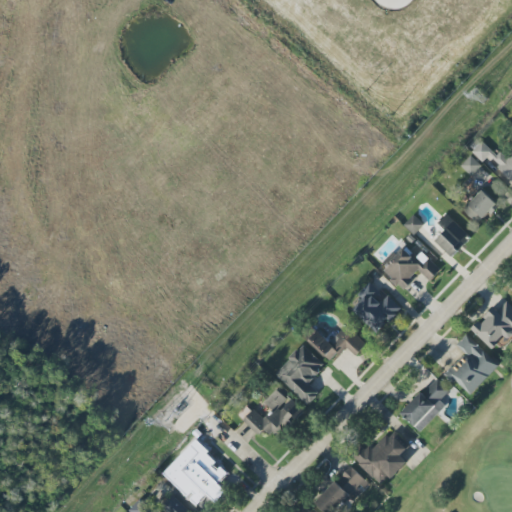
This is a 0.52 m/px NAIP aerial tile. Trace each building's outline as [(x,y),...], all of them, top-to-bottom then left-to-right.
[(511,155),(509,159),(501,153),(498,156),(482,142),(472,152),(484,163),(487,160),(511,183),(511,155)] [(461,167),(472,176),(482,166),(471,156),(461,167)] [(463,211),(479,226),(499,205),(483,190),(463,211)] [(415,235),(425,225),(414,215),(404,226),(415,235)] [(438,224),(444,229),(434,240),(453,258),(472,238),(447,215),(438,224)] [(422,253),(417,258),(406,247),(383,272),(403,291),(420,272),(430,282),(441,270),(422,253)] [(369,296),(354,309),(377,334),(402,310),(387,293),(384,296),(371,283),(363,290),(369,296)] [(511,343),(511,306),(507,302),(499,311),(494,307),(473,330),(494,349),(504,338),(511,344),(511,343)] [(309,341),(331,363),(347,347),(356,356),(367,345),(347,325),(331,342),(319,331),(309,341)] [(471,396),(500,366),(467,335),(457,346),(465,354),(447,374),(471,396)] [(276,375),(308,406),(320,394),(309,383),(325,366),(303,345),(276,375)] [(422,433),(447,406),(441,401),(451,391),(437,378),(402,415),(422,433)] [(259,436),(265,430),(274,439),(302,412),(279,388),(245,421),(259,436)] [(407,463),(401,456),(408,450),(391,433),(372,451),(369,447),(356,460),(382,487),(407,463)] [(197,506),(210,492),(217,499),(226,489),(219,484),(229,473),(220,465),(221,463),(196,441),(164,475),(197,506)] [(342,511),(369,483),(351,467),(316,504),(324,511),(342,511)] [(190,511),(173,496),(161,508),(165,511),(190,511)] [(130,510),(131,511),(153,511),(142,499),(130,510)]
